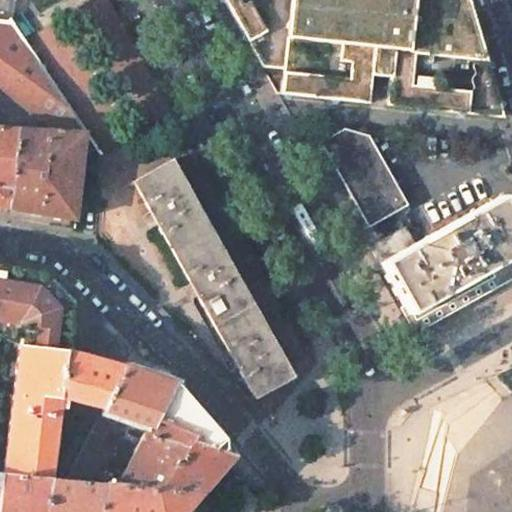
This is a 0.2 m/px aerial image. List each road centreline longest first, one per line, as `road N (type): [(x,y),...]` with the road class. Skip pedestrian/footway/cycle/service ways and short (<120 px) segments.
road 1 (secondary): [(171,0),(360,338),(368,408)]
road 2 (residential): [(0,238),(80,261),(306,497)]
road 3 (residential): [(368,408),(511,329)]
